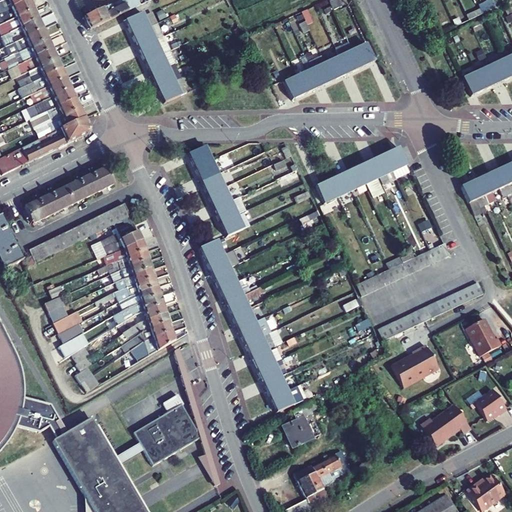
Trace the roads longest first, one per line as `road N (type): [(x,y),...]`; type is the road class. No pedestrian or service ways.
road 1 (residential): [(122,137),(166,233),(259,511)]
road 2 (residential): [(122,137),(237,134),(283,120),(413,122)]
road 3 (residential): [(413,122),(491,292),(435,327)]
road 4 (residential): [(359,511),(511,433)]
road 5 (residential): [(60,0),(122,137)]
road 6 (residential): [(374,0),(431,123)]
road 7 (residential): [(0,196),(122,137)]
